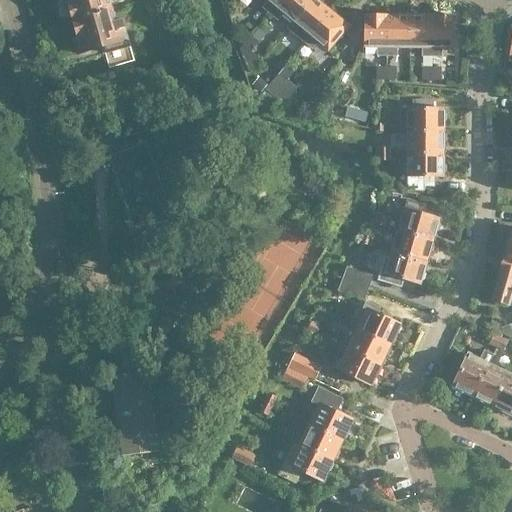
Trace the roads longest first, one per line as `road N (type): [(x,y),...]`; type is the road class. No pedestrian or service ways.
road 1 (residential): [(486,4),(478,118),(486,214),(464,283),(396,403)]
road 2 (residential): [(52,293),(35,75),(6,0)]
road 3 (residential): [(75,511),(52,293)]
road 4 (residential): [(511,448),(429,407),(396,403)]
